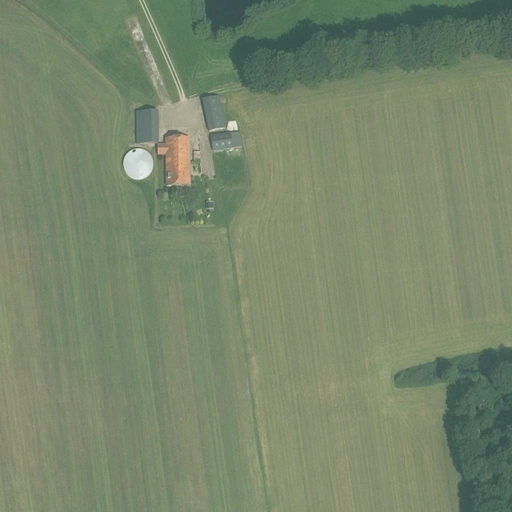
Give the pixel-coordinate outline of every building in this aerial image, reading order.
[(210,133),(226,129),(220,98),(203,101),(210,133)] [(136,128),(136,145),(158,145),(158,128),(136,128)] [(214,152),(229,150),(230,155),(241,153),(241,148),(242,148),(240,133),(212,137),(214,152)] [(201,153),(190,153),(190,140),(166,140),(166,146),(158,146),(158,156),(167,156),(167,188),(191,188),(190,164),(201,164),(201,153)] [(153,163),(153,162),(153,161),(152,159),(152,158),(151,157),(150,156),(149,155),(148,154),(147,153),(146,153),(145,152),(144,151),(142,151),(141,151),(140,151),(139,151),(137,151),(136,151),(135,151),(134,152),(132,152),(130,153),(129,154),(129,155),(128,156),(127,157),(126,158),(125,159),(125,160),(125,162),(124,163),(124,164),(124,166),(124,168),(125,169),(125,170),(125,171),(126,172),(127,174),(128,175),(130,177),(131,178),(133,178),(134,179),(135,179),(137,180),(138,180),(140,180),(141,180),(142,179),(144,179),(145,178),(147,177),(148,177),(149,175),(150,174),(151,173),(152,172),(152,170),(153,169),(153,168),(153,166),(153,165),(153,164),(153,163)]
